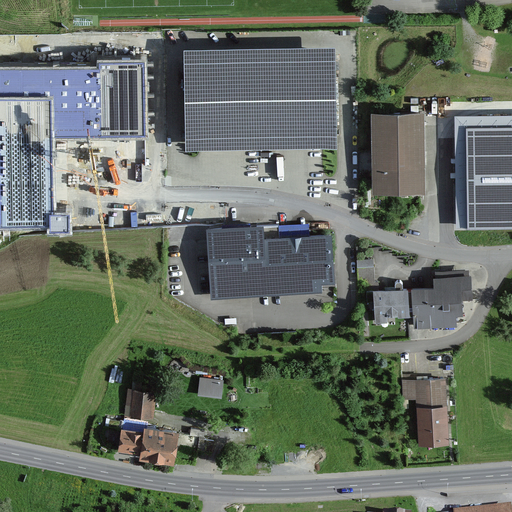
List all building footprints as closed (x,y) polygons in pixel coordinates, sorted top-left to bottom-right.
[(336,41),(184,44),(186,146),(337,143),(336,41)] [(101,69),(0,71),(0,141),(2,227),(51,226),(51,232),(68,232),(68,216),(53,216),(51,137),(145,135),(143,64),(100,65),(101,69)] [(426,110),(378,112),(381,191),(429,189),(426,110)] [(511,130),(485,131),(469,131),(470,216),(470,228),(488,228),(511,227),(511,130)] [(269,224),(210,227),(213,295),(336,288),(334,236),(270,240),(269,224)] [(372,260),(358,261),(359,287),(373,286),(372,260)] [(438,285),(375,289),(377,322),(391,321),(391,317),(420,315),(421,329),(459,326),(459,315),(467,315),(466,295),(474,295),(473,275),(438,277),(438,285)] [(224,381),(202,378),(200,395),(222,398),(224,381)] [(448,379),(405,382),(406,400),(420,400),(422,445),(452,443),(448,379)] [(159,393),(131,389),(127,414),(156,418),(159,393)] [(144,430),(142,451),(141,455),(173,459),(177,430),(145,426),(144,430)] [(121,448),(142,451),(144,430),(124,427),(121,448)]
